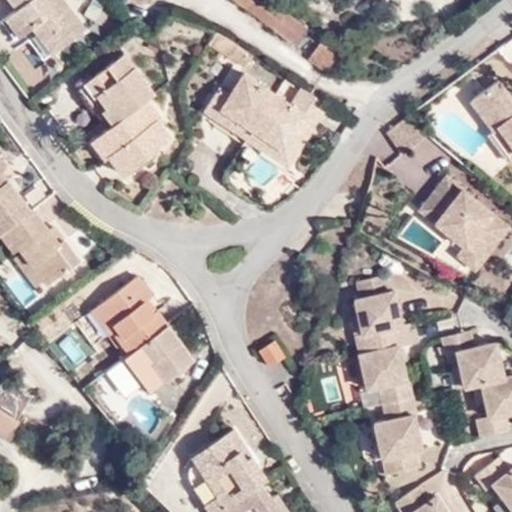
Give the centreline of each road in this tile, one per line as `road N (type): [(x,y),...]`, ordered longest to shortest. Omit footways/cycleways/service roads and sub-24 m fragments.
road 1 (residential): [(294,217),(389,106),(511,23)]
road 2 (residential): [(0,81),(86,193),(164,236)]
road 3 (residential): [(232,317),(236,352),(340,511)]
road 4 (residential): [(164,236),(213,238),(294,217)]
